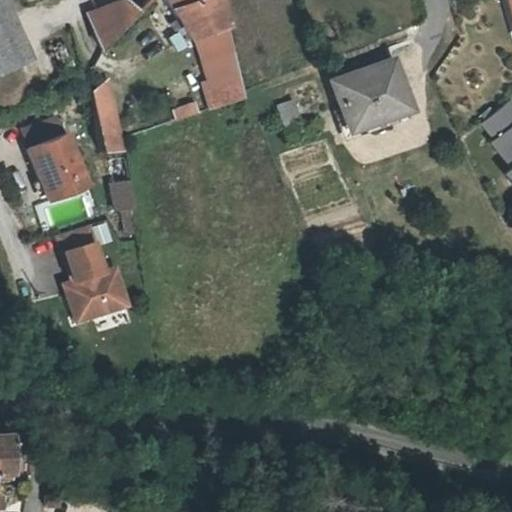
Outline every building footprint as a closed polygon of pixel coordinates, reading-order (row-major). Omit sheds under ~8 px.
[(110,0),(83,9),(96,52),(134,10),(123,0),(110,0)] [(223,25),(218,0),(167,0),(172,9),(186,36),(223,25)] [(511,0),(503,0),(511,29),(511,0)] [(0,68),(13,63),(0,30),(0,68)] [(238,90),(229,49),(192,59),(206,100),(238,90)] [(364,124),(399,110),(403,108),(383,62),(344,78),(360,115),(364,124)] [(102,148),(114,146),(100,81),(95,82),(87,84),(102,148)] [(303,128),(291,95),(276,100),(287,134),(303,128)] [(188,106),(186,98),(164,106),(166,113),(188,106)] [(403,119),(399,110),(364,124),(360,115),(352,118),(359,136),(403,119)] [(55,120),(23,132),(29,151),(62,139),(55,120)] [(511,125),(489,143),(511,172),(505,177),(511,186),(511,125)] [(80,186),(64,138),(62,139),(29,151),(26,152),(43,200),(80,186)] [(107,158),(109,179),(127,178),(125,156),(107,158)] [(113,206),(131,204),(128,178),(110,180),(113,206)] [(127,205),(120,206),(123,230),(130,229),(127,205)] [(84,223),(53,232),(68,279),(70,289),(62,291),(70,318),(121,303),(110,266),(98,270),(84,223)] [(59,282),(62,291),(70,289),(68,279),(59,282)] [(0,476),(10,476),(7,436),(0,436),(0,476)]
